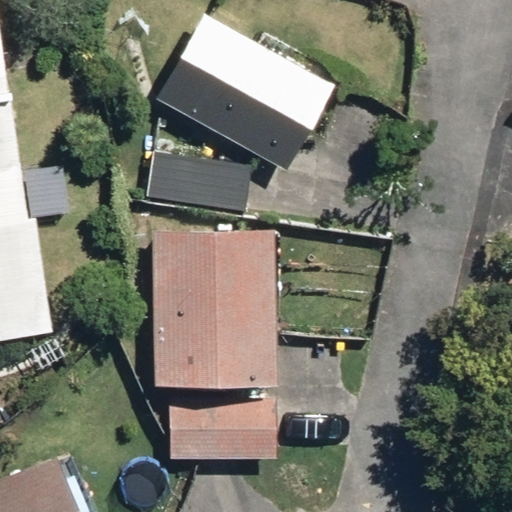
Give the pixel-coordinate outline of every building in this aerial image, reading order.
[(198,10),(150,94),(279,167),(327,82),(198,10)] [(0,336),(48,330),(32,218),(25,219),(0,40),(0,336)] [(248,163),(149,148),(142,194),(241,209),(248,163)] [(270,228),(148,229),(148,381),(270,381),(270,228)] [(281,396),(165,396),(165,457),(281,457),(281,396)] [(75,511),(52,455),(0,475),(0,511),(75,511)]
